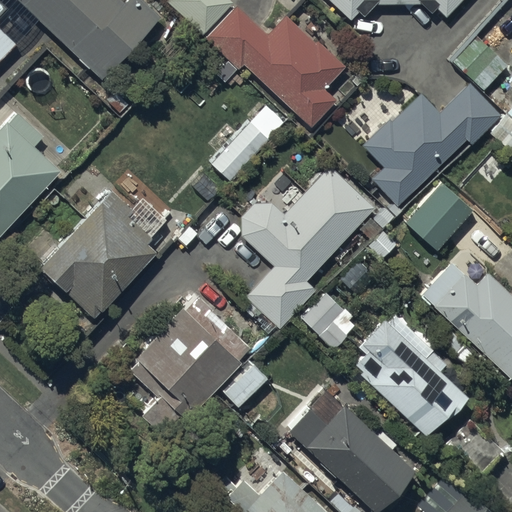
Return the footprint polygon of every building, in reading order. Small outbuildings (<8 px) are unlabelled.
[(17,0),(98,77),(157,15),(140,0),(17,0)] [(168,0),(201,31),(230,0),(168,0)] [(329,0),(348,17),(356,9),(361,14),(372,3),(420,2),(428,11),(434,6),(443,16),(458,0),(329,0)] [(234,3),(204,34),(237,66),(242,61),(307,124),(332,98),(321,87),(343,65),(315,37),(312,41),(283,13),(264,32),(234,3)] [(0,53),(12,40),(0,28),(0,53)] [(476,32),(451,59),(481,87),(506,61),(476,32)] [(14,83),(38,104),(63,75),(39,54),(14,83)] [(419,91),(362,144),(383,167),(372,176),(394,201),(464,137),(469,143),(500,114),(469,80),(437,110),(419,91)] [(264,103),(208,161),(226,178),(265,138),(264,137),(281,119),(264,103)] [(0,229),(57,168),(30,143),(41,131),(15,106),(0,122),(0,229)] [(373,205),(327,162),(282,211),(270,200),(255,198),(239,213),(239,234),(271,263),(243,294),(247,298),(241,304),(251,313),(257,306),(278,325),(314,287),(305,279),(373,205)] [(440,180),(403,221),(433,248),(470,208),(440,180)] [(108,186),(35,267),(61,291),(62,291),(86,313),(92,307),(98,313),(152,254),(142,244),(149,236),(123,213),(130,206),(108,186)] [(450,259),(419,293),(507,375),(511,369),(511,295),(485,270),(474,281),(450,259)] [(0,281),(0,319),(19,298),(0,281)] [(182,303),(132,353),(136,356),(127,365),(139,377),(128,388),(146,406),(142,410),(160,428),(178,410),(181,414),(237,358),(235,356),(247,344),(195,292),(183,304),(182,303)] [(325,292),(301,316),(331,346),(355,322),(325,292)] [(383,317),(344,358),(423,433),(442,414),(445,417),(466,395),(439,368),(445,362),(428,346),(421,354),(383,317)] [(308,407),(286,430),(372,511),(412,471),(389,450),(396,443),(381,429),(375,435),(341,402),(323,421),(308,407)] [(243,478),(225,495),(242,511),(323,511),(280,469),(257,492),(243,478)] [(490,511),(466,488),(442,511),(490,511)]
